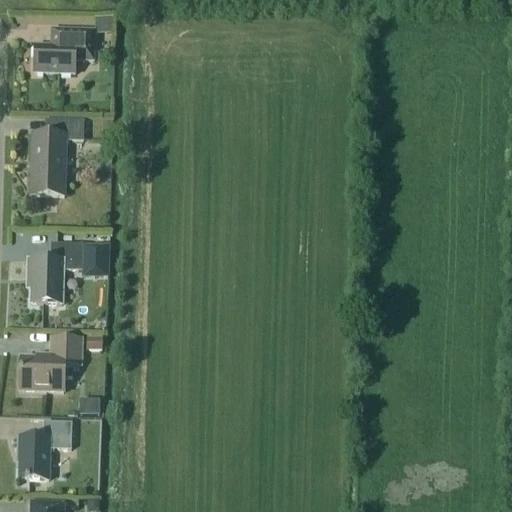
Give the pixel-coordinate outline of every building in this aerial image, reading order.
[(94,36),(111,37),(112,20),(94,19),(94,36)] [(93,33),(51,32),(50,48),(34,48),(33,76),(74,77),(75,63),(92,64),(93,33)] [(44,137),(32,137),(30,199),(64,200),(65,144),(83,144),(83,124),(45,122),(44,137)] [(83,248),(51,247),(50,263),(28,262),(27,281),(31,281),(31,307),(61,307),(62,273),(78,274),(78,265),(83,265),(83,248)] [(83,274),(106,275),(108,248),(84,247),(83,274)] [(104,339),(87,339),(87,353),(103,353),(104,339)] [(81,342),(51,341),(50,359),(36,359),(36,363),(20,362),(19,394),(63,395),(64,368),(80,369),(81,342)] [(86,400),(85,414),(103,414),(103,401),(86,400)] [(19,457),(19,482),(48,483),(49,452),(71,453),(71,425),(43,425),(43,441),(18,440),(17,457),(19,457)]
